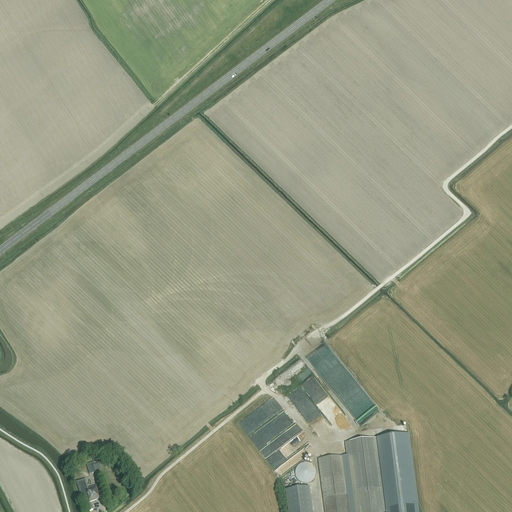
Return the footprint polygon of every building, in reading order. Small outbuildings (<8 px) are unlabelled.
[(416,511),(407,435),(377,439),(386,511),(416,511)] [(346,443),(354,511),(386,511),(377,439),(346,443)] [(349,511),(345,476),(342,456),(318,459),(324,511),(349,511)] [(307,463),(305,463),(304,463),(303,463),(302,464),(301,464),(300,465),(299,465),(298,466),(297,467),(297,468),(296,469),(296,470),(295,471),(295,472),(295,473),(295,474),(295,476),(296,477),(296,478),(297,479),(297,480),(298,481),(299,481),(300,482),(301,483),(302,483),(303,483),(304,483),(305,484),(307,483),(308,483),(309,483),(310,483),(311,482),(312,481),(313,481),(313,480),(314,479),(315,478),(315,477),(315,476),(316,474),(316,473),(316,472),(315,471),(315,470),(315,469),(314,468),(313,467),(313,466),(312,465),(311,465),(310,464),(309,464),(308,463),(307,463)] [(92,474),(101,471),(98,464),(90,467),(92,474)] [(96,499),(101,498),(97,486),(87,489),(84,480),(77,482),(80,491),(79,491),(83,502),(84,502),(87,511),(93,510),(90,502),(96,500),(96,499)]
